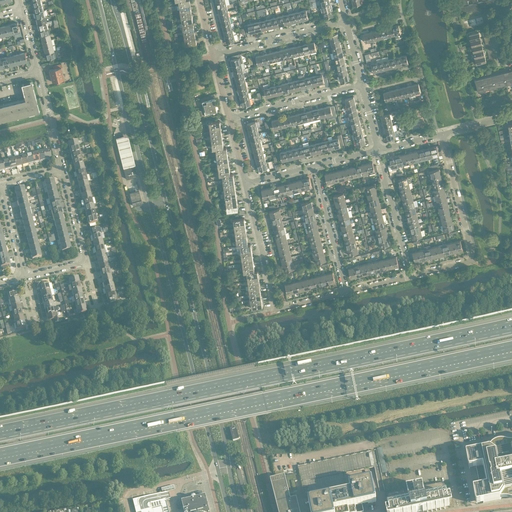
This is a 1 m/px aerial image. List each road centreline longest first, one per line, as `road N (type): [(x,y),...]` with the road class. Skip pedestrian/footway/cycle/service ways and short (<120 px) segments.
road 1 (secondary): [(98,0),(228,511)]
road 2 (secondary): [(237,511),(113,0)]
road 3 (motorway): [(511,330),(0,437)]
road 4 (motorway): [(0,453),(494,350)]
road 5 (residential): [(410,276),(472,255),(441,134)]
road 6 (residential): [(25,276),(85,261),(62,169)]
road 7 (residential): [(212,54),(346,21)]
road 8 (residential): [(229,118),(362,84)]
road 9 (residential): [(410,276),(378,149)]
road 10 (residential): [(346,292),(314,165)]
road 11 (residential): [(278,307),(245,182)]
